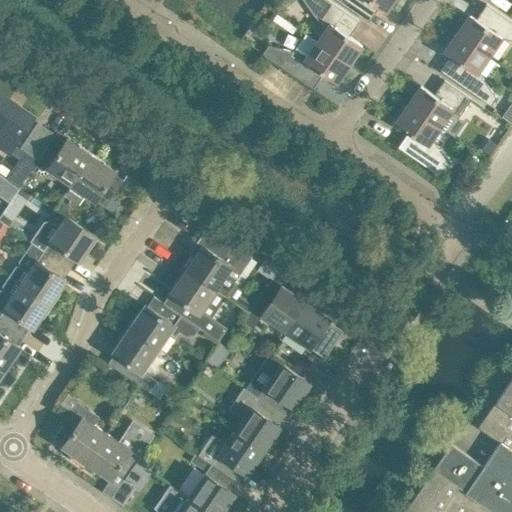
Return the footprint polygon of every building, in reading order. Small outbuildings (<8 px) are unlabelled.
[(349,35),(359,20),(329,0),(303,0),(325,29),(317,41),(349,63),(362,44),(349,35)] [(385,11),(392,0),(337,0),(368,21),(379,6),(385,11)] [(470,14),(457,33),(489,55),(499,40),(501,37),(511,39),(511,21),(486,3),(476,18),(470,14)] [(349,63),(317,41),(306,33),(294,51),(268,44),(262,53),(313,87),(323,73),(336,82),(349,63)] [(478,70),(489,55),(457,33),(444,51),(450,56),(440,70),(490,105),(496,96),(478,70)] [(458,117),(471,98),(444,79),(434,94),(421,85),(408,104),(440,126),(448,114),(458,117)] [(0,134),(0,135),(0,144),(9,151),(15,155),(12,160),(5,155),(0,161),(0,173),(19,187),(32,168),(38,160),(14,144),(34,115),(20,106),(18,109),(0,95),(0,134)] [(430,139),(440,126),(408,104),(395,122),(408,131),(398,146),(441,175),(448,164),(430,139)] [(511,121),(511,107),(510,107),(503,107),(499,113),(511,121)] [(67,138),(63,144),(54,138),(56,134),(56,133),(38,160),(32,168),(40,173),(48,173),(51,169),(72,183),(65,194),(91,154),(67,138)] [(79,204),(86,193),(105,206),(123,179),(122,179),(120,183),(110,177),(115,171),(91,154),(65,194),(70,198),(70,201),(70,204),(73,206),(76,205),(79,204)] [(0,195),(9,202),(19,187),(0,173),(0,195)] [(21,185),(16,192),(27,199),(32,192),(21,185)] [(0,219),(8,225),(9,226),(13,219),(3,212),(0,216),(0,219)] [(72,255),(79,259),(86,249),(88,250),(97,236),(68,216),(59,229),(50,222),(46,223),(34,242),(67,264),(72,255)] [(249,311),(252,307),(259,297),(235,281),(251,256),(207,226),(196,243),(201,247),(187,268),(215,288),(249,311)] [(59,274),(67,264),(34,242),(20,261),(21,265),(17,266),(11,275),(50,301),(66,279),(59,274)] [(201,310),(215,288),(187,268),(170,292),(176,297),(170,306),(199,325),(218,339),(227,327),(201,310)] [(33,327),(50,301),(11,275),(5,284),(5,289),(1,290),(0,291),(0,317),(21,331),(27,322),(33,327)] [(286,331),(308,300),(306,298),(304,302),(292,294),(293,292),(272,278),(259,297),(252,307),(286,331)] [(199,325),(170,306),(158,298),(151,308),(145,304),(129,327),(158,347),(170,330),(176,333),(179,329),(186,334),(194,332),(199,325)] [(286,331),(324,357),(339,334),(325,324),(329,317),(318,310),(320,308),(308,300),(286,331)] [(14,342),(21,331),(0,317),(0,365),(5,369),(20,346),(14,342)] [(119,356),(112,366),(135,381),(149,391),(156,380),(142,370),(158,347),(129,327),(112,351),(119,356)] [(219,340),(206,359),(217,366),(230,347),(219,340)] [(293,406),(310,382),(282,363),(269,353),(260,367),(253,376),(254,377),(247,388),(280,411),(287,402),(293,406)] [(302,375),(302,376),(322,390),(330,379),(331,377),(330,376),(311,362),(303,374),(302,375)] [(511,376),(495,402),(496,402),(479,427),(494,437),(499,429),(511,437),(511,376)] [(280,411),(247,388),(244,386),(230,408),(244,418),(236,430),(264,449),(280,425),(273,421),(280,411)] [(107,433),(95,424),(101,417),(68,395),(61,404),(71,411),(57,432),(67,439),(62,445),(87,462),(107,433)] [(451,443),(403,511),(511,511),(511,437),(499,429),(494,437),(500,441),(484,465),(451,443)] [(140,455),(154,435),(148,431),(141,441),(125,430),(118,441),(107,433),(87,462),(110,478),(115,471),(124,478),(140,455)] [(247,473),(264,449),(236,430),(226,443),(213,434),(200,455),(209,461),(213,463),(234,478),(241,469),(247,473)] [(197,453),(191,461),(204,469),(209,461),(200,455),(197,453)] [(150,462),(140,456),(140,455),(124,478),(134,485),(150,462)] [(228,488),(234,478),(213,463),(190,497),(170,483),(169,484),(211,511),(220,511),(234,492),(228,488)] [(211,511),(169,484),(163,493),(172,499),(168,511),(211,511)]
